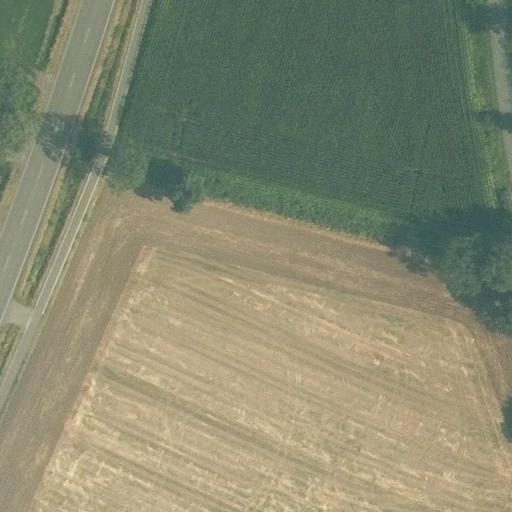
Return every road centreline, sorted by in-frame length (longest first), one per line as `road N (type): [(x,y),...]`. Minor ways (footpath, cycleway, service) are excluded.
road 1 (primary): [(0,277),(96,0)]
road 2 (unclassified): [(494,0),(511,141)]
